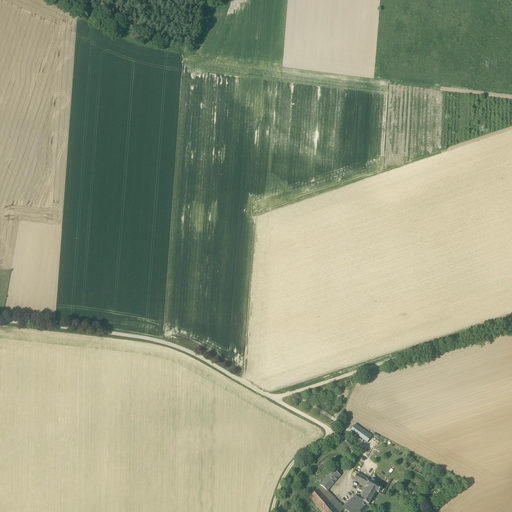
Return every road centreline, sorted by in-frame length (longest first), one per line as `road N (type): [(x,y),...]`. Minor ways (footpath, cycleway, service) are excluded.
road 1 (unclassified): [(330,431),(164,345),(0,324)]
road 2 (track): [(277,400),(511,322)]
